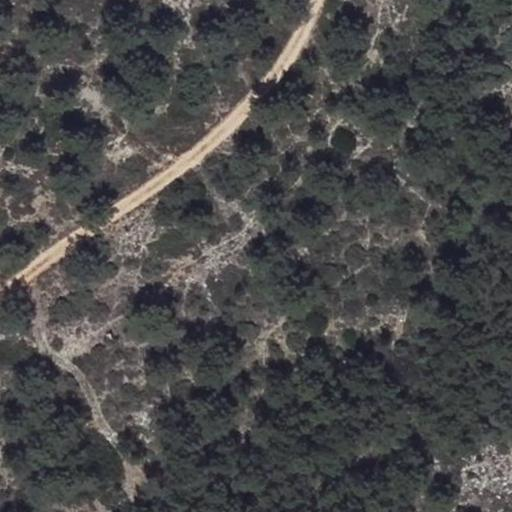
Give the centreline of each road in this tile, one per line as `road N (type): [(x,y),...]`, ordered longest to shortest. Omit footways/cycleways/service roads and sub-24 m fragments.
road 1 (track): [(314,0),(299,48),(232,126),(0,291)]
road 2 (track): [(18,273),(46,346),(88,384),(103,427),(120,445)]
